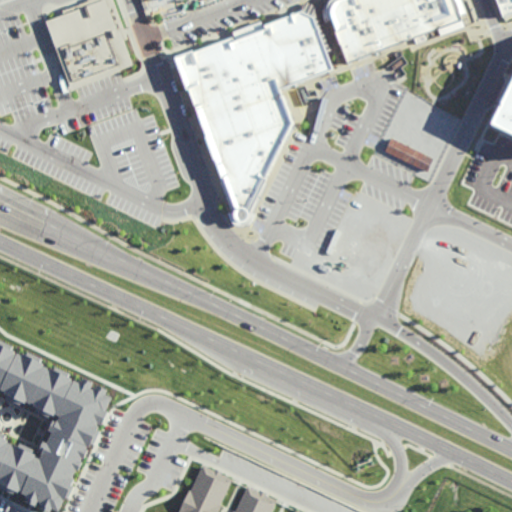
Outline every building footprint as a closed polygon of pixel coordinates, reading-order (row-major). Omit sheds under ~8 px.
[(72,88),(132,65),(110,0),(101,0),(45,21),(72,88)] [(349,61),(460,20),(452,0),(337,0),(332,5),(332,14),(349,61)] [(511,0),(496,0),(503,18),(511,14),(511,0)] [(178,58),(311,5),(335,67),(280,88),(293,120),(241,219),(178,58)] [(511,84),(492,121),(511,131),(511,84)] [(428,171),(434,156),(391,139),(385,153),(428,171)] [(0,344),(113,397),(59,511),(56,511),(0,484),(0,344)] [(182,511),(203,467),(230,479),(214,511),(233,511),(246,485),(279,500),(273,511),(295,511),(296,510),(300,511),(114,511),(116,509),(122,511),(182,511)]
